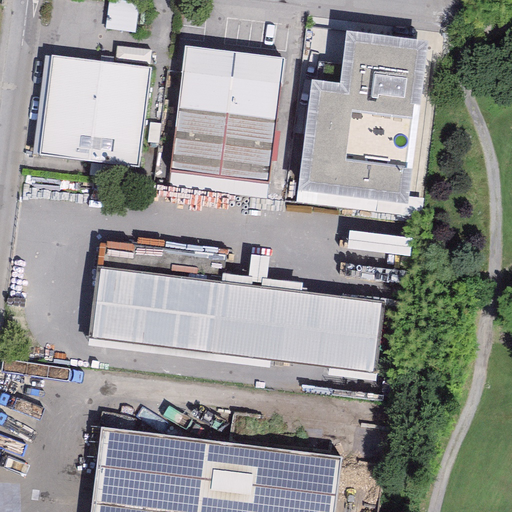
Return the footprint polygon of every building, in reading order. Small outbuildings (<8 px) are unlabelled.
[(117,6),(113,25),(138,31),(142,13),(117,6)] [(340,91),(314,87),(299,194),(405,209),(427,50),(348,39),(340,91)] [(281,62),(187,52),(174,173),(268,183),(281,62)] [(145,70),(46,57),(33,159),(133,171),(145,70)] [(355,247),(418,249),(419,233),(356,230),(355,247)] [(378,309),(99,274),(91,341),(369,377),(378,309)] [(334,511),(341,461),(100,432),(90,511),(334,511)]
